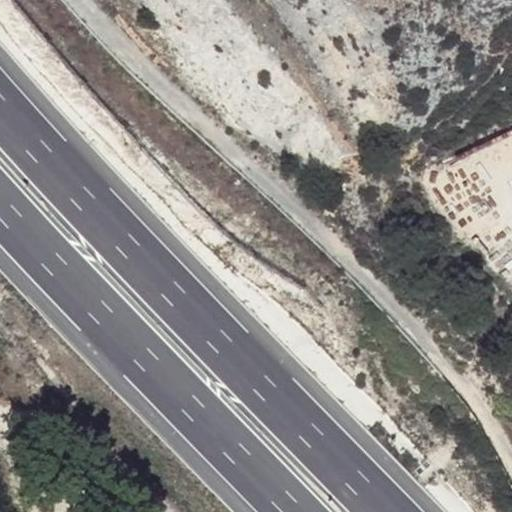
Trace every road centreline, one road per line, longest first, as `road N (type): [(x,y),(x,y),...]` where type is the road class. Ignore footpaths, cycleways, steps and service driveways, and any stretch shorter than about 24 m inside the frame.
road 1 (unknown): [(511,440),(472,382),(338,235),(96,0)]
road 2 (motorway): [(385,511),(0,107)]
road 3 (motorway): [(0,200),(296,511)]
